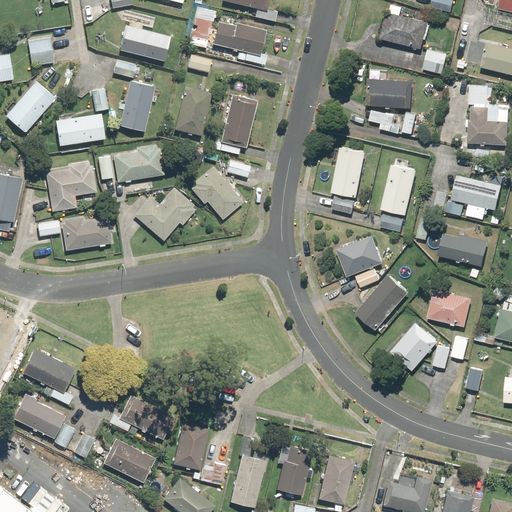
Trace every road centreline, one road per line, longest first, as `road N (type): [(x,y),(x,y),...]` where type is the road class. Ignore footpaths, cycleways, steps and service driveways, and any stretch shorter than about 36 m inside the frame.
road 1 (residential): [(285,254),(318,340),(372,398),(429,428),(511,447)]
road 2 (residential): [(0,277),(68,288),(285,254)]
road 3 (residential): [(330,0),(286,181),(285,254)]
